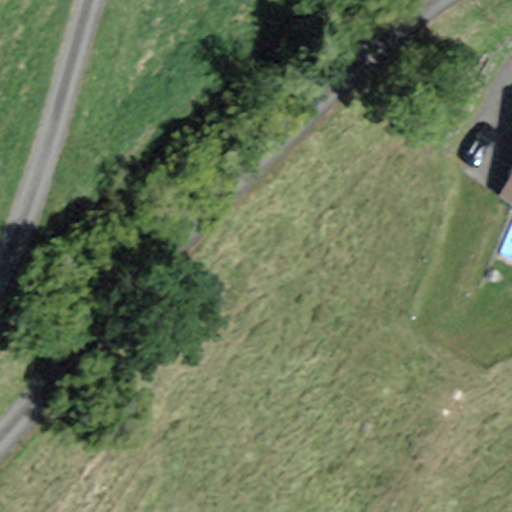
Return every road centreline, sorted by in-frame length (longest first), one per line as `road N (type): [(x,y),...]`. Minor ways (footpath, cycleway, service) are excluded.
road 1 (residential): [(456,0),(200,234),(0,445)]
road 2 (residential): [(0,280),(101,0)]
